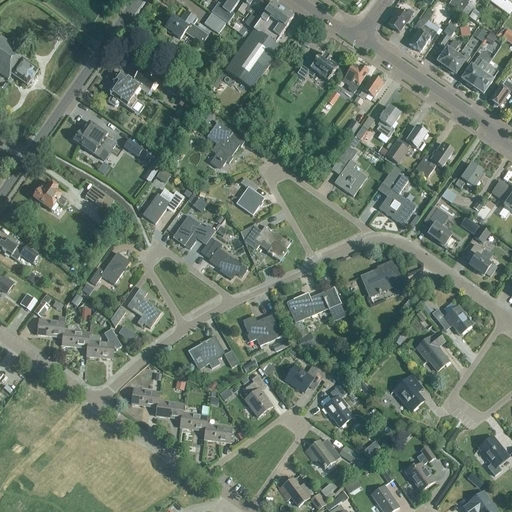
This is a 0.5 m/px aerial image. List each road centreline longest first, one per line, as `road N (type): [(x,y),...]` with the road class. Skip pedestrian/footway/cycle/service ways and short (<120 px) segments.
road 1 (residential): [(312,265),(266,174),(279,167),(383,239)]
road 2 (secondary): [(0,196),(138,0)]
road 3 (residential): [(249,511),(303,429),(286,414),(201,477)]
road 4 (secondary): [(511,143),(359,39)]
road 5 (residential): [(236,303),(161,253),(149,266),(181,330)]
road 6 (residential): [(506,318),(449,399),(478,421),(511,394)]
road 7 (residential): [(506,318),(383,239)]
road 8 (residential): [(201,477),(99,402)]
road 9 (residential): [(99,402),(0,334)]
